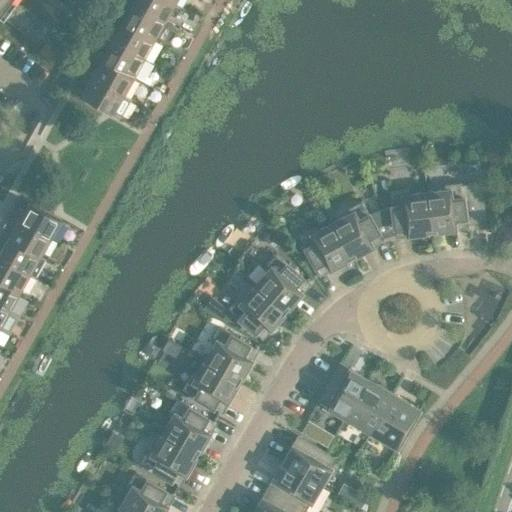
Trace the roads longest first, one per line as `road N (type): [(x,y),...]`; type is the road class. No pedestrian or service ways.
road 1 (residential): [(209,511),(309,347),(339,316),(363,313)]
road 2 (residential): [(363,313),(384,345),(410,347),(434,317),(422,287)]
